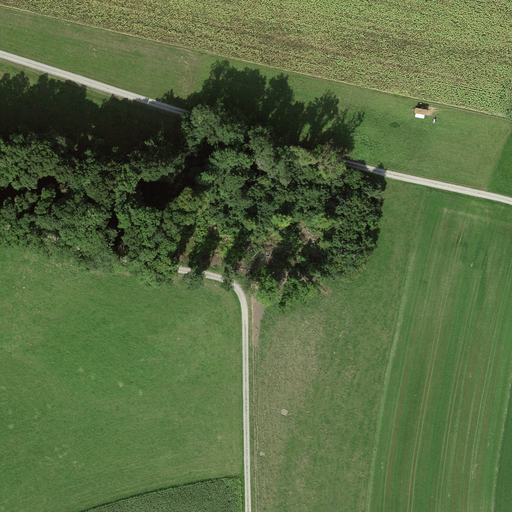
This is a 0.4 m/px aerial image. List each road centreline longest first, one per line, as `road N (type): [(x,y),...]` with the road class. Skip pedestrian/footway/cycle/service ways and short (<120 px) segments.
road 1 (track): [(511,202),(351,167),(0,54)]
road 2 (track): [(0,221),(86,219),(165,236),(236,284),(245,315),(247,511)]
